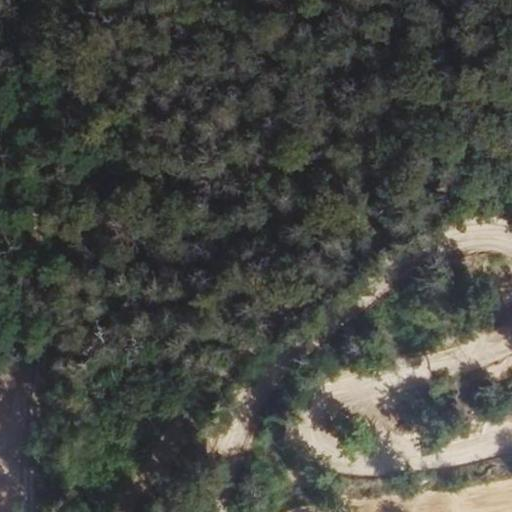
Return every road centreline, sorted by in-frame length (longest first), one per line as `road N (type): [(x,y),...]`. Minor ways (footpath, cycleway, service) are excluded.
road 1 (track): [(129,511),(244,357),(372,259),(511,173)]
road 2 (track): [(12,0),(41,301),(36,511)]
road 3 (track): [(229,511),(270,418),(296,387),(350,351),(408,357),(492,340),(511,278)]
road 4 (track): [(511,456),(384,456),(343,464),(311,489),(302,511)]
